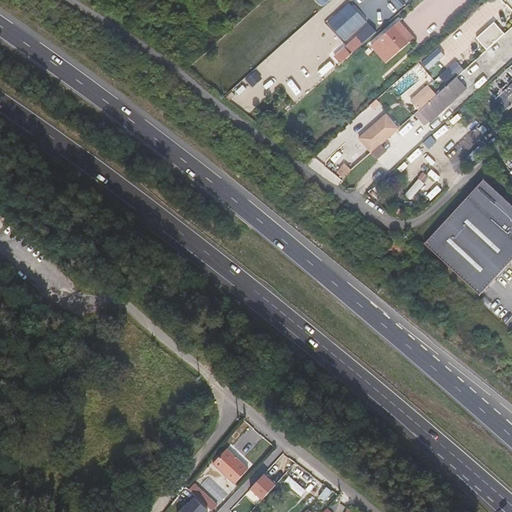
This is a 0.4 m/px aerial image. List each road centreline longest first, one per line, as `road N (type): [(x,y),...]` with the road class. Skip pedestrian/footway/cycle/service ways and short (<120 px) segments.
road 1 (trunk): [(511,436),(163,143),(0,25)]
road 2 (trunk): [(0,102),(232,271),(511,507)]
road 3 (unclassified): [(511,132),(428,213),(390,221),(369,216),(59,0)]
road 4 (residential): [(62,286),(140,315),(239,413)]
road 5 (residential): [(239,413),(371,511)]
road 6 (residential): [(239,413),(156,511)]
